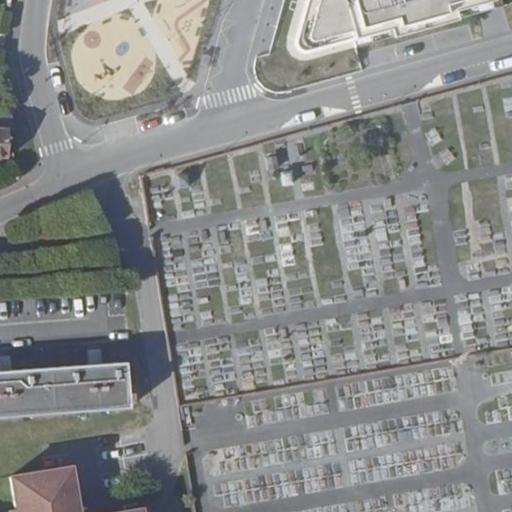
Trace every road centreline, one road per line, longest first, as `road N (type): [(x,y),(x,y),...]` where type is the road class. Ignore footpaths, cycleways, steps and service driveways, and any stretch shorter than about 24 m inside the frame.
road 1 (residential): [(233,124),(511,45)]
road 2 (residential): [(39,0),(31,49),(66,181)]
road 3 (residential): [(66,181),(99,163),(233,124)]
road 4 (residential): [(255,0),(229,96),(233,124)]
